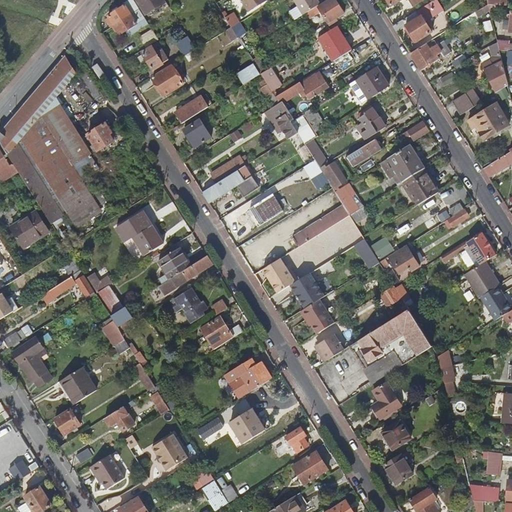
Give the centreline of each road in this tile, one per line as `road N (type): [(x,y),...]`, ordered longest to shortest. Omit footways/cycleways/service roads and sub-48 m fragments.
road 1 (residential): [(385,511),(75,20)]
road 2 (residential): [(361,0),(511,239)]
road 3 (residential): [(0,378),(84,511)]
